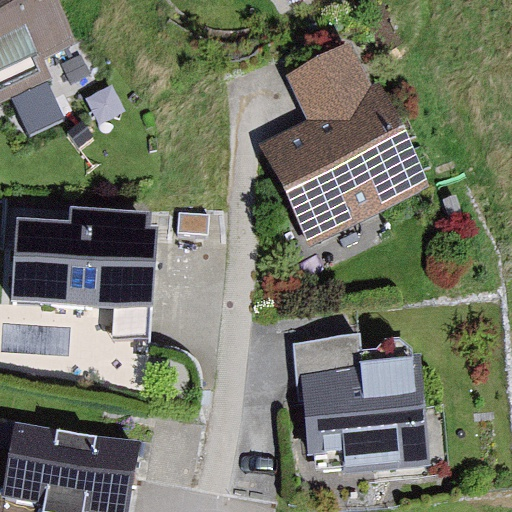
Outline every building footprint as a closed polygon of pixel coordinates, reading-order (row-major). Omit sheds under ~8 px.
[(75,44),(54,0),(0,0),(0,103),(52,79),(43,59),(75,44)] [(432,186),(381,83),(373,87),(352,46),(287,78),(308,121),(259,145),(310,247),(432,186)] [(72,222),(19,219),(14,303),(112,309),(110,340),(152,343),(159,228),(148,227),(149,213),(73,208),(72,222)] [(209,216),(179,214),(177,235),(208,237),(209,216)] [(294,343),(297,376),(416,364),(415,350),(398,340),(385,340),(378,350),(363,352),(361,336),(294,343)] [(416,364),(297,376),(306,457),(343,453),(345,469),(426,461),(416,364)] [(130,511),(141,459),(20,437),(5,511),(130,511)]
